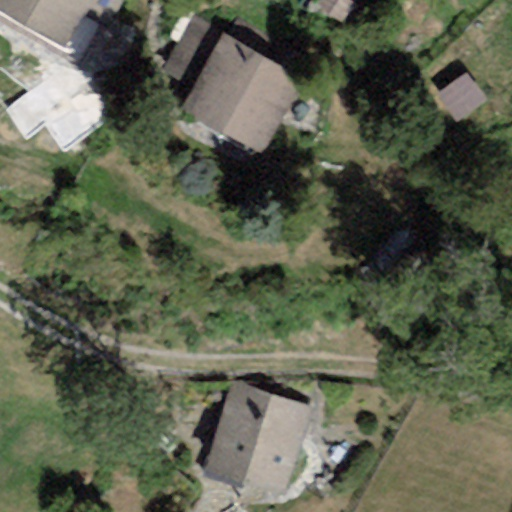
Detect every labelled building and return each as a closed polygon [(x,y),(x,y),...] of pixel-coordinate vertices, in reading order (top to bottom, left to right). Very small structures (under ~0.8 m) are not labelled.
[(0,0),(0,11),(64,51),(92,0),(0,0)] [(193,88),(221,36),(192,20),(163,72),(193,88)] [(193,88),(180,113),(256,154),(298,77),(221,36),(193,88)] [(435,98),(455,124),(486,101),(466,75),(435,98)] [(230,383),(201,476),(280,501),(309,408),(230,383)]
